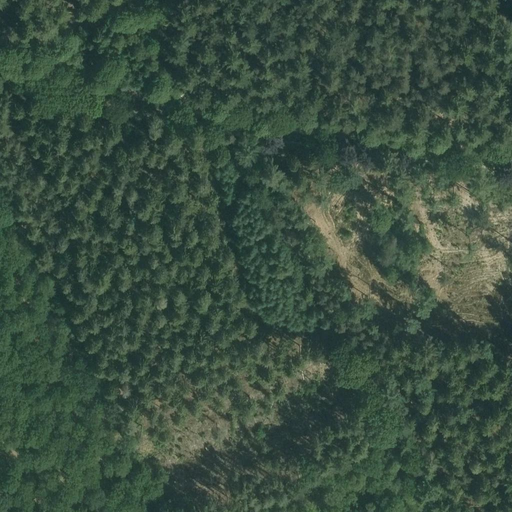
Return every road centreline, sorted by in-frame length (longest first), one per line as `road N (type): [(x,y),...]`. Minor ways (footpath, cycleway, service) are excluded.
road 1 (track): [(208,103),(437,511)]
road 2 (track): [(208,103),(511,153)]
road 3 (track): [(0,58),(208,103)]
road 4 (track): [(116,0),(0,38)]
road 5 (track): [(144,0),(208,103)]
